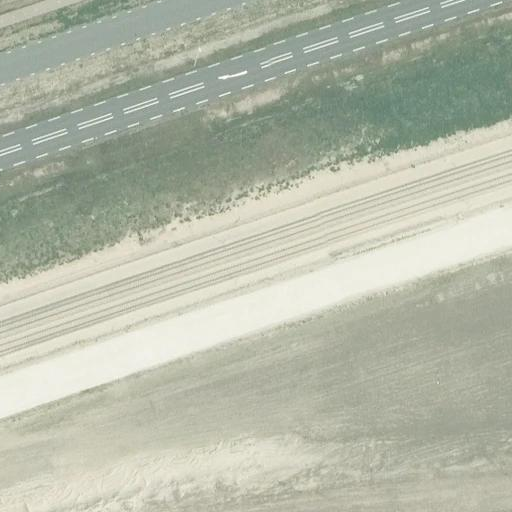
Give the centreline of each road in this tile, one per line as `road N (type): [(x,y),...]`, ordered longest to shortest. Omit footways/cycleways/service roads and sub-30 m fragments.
road 1 (unclassified): [(0,479),(511,307)]
road 2 (secondary): [(482,0),(0,160)]
road 3 (unclassified): [(231,0),(0,76)]
